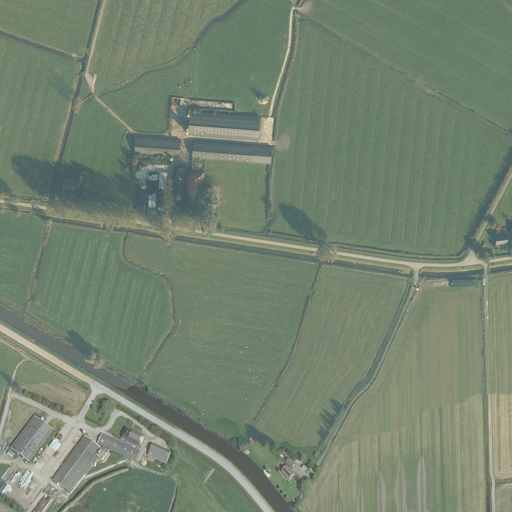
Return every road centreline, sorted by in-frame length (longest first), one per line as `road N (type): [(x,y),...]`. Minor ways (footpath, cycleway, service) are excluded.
road 1 (unclassified): [(511,257),(416,265),(0,202)]
road 2 (secondary): [(267,511),(218,459),(0,327)]
